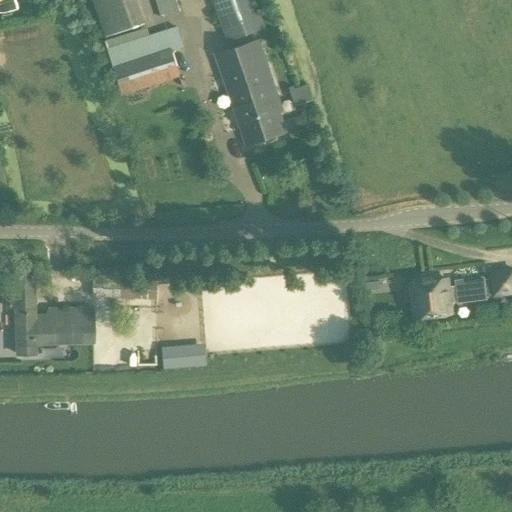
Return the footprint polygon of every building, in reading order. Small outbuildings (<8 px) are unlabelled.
[(155,0),(161,18),(180,12),(176,0),(155,0)] [(211,0),(227,43),(264,28),(253,0),(211,0)] [(176,27),(107,49),(121,94),(145,86),(179,75),(171,50),(182,46),(176,27)] [(245,145),(285,132),(278,111),(281,110),(257,40),(214,54),(245,145)] [(511,292),(511,269),(491,272),(491,276),(466,279),(467,284),(446,287),(445,278),(411,282),(416,318),(449,313),(448,304),(473,300),(472,296),(493,293),(494,295),(511,292)] [(16,308),(17,355),(37,355),(37,346),(93,344),(93,307),(48,308),(45,318),(35,318),(34,278),(7,279),(8,309),(16,308)] [(96,278),(96,298),(157,299),(157,279),(96,278)] [(206,365),(205,353),(163,356),(164,369),(206,365)]
